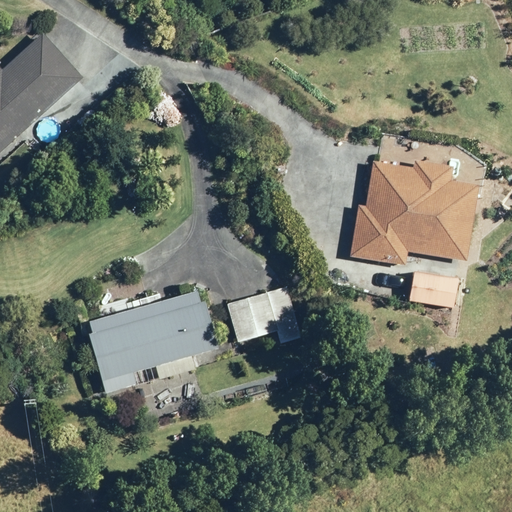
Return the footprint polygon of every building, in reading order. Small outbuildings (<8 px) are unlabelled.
[(0,153),(84,77),(43,33),(3,69),(0,65),(0,153)] [(415,168),(374,161),(366,207),(360,206),(352,257),(407,266),(409,251),(468,261),(480,185),(452,181),(454,166),(416,160),(415,168)] [(458,279),(415,271),(410,301),(453,308),(458,279)] [(286,288),(230,304),(240,342),(278,331),(281,343),(301,337),(286,288)] [(138,385),(134,373),(219,350),(205,300),(199,301),(197,292),(90,321),(93,334),(91,335),(106,393),(138,385)]
